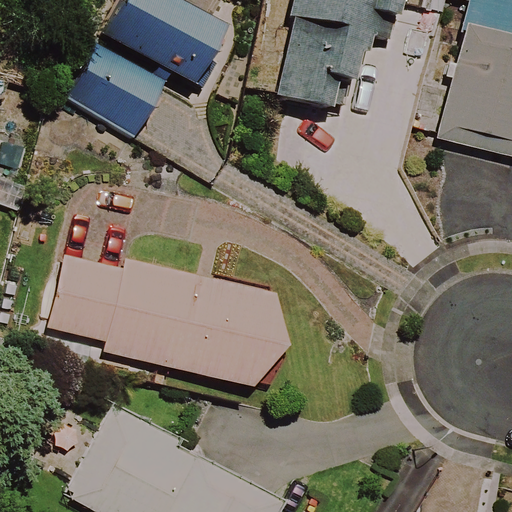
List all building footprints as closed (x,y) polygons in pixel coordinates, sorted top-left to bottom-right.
[(215,35),(160,0),(111,0),(91,32),(181,89),(215,35)] [(391,0),(288,0),(272,103),(346,116),(359,41),(384,45),(391,0)] [(511,0),(463,0),(428,142),(511,163),(511,0)] [(157,87),(92,50),(61,103),(126,140),(157,87)] [(242,391),(277,346),(263,294),(112,257),(108,274),(52,261),(36,327),(96,342),(93,355),(242,391)] [(174,445),(106,409),(58,500),(80,511),(264,511),(269,504),(171,452),(174,445)]
